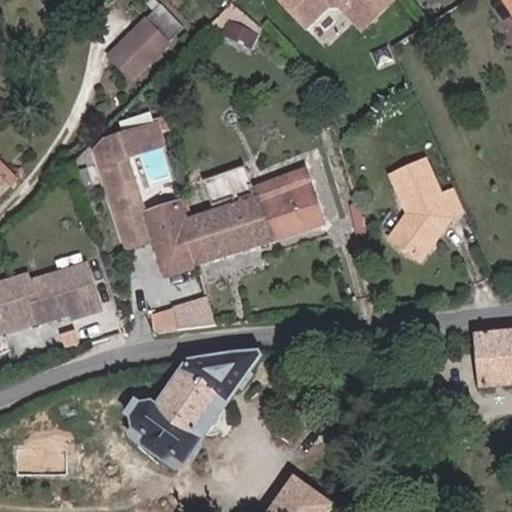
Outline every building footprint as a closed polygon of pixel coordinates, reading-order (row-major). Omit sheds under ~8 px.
[(301,0),(288,0),(311,26),(319,20),(301,0)] [(301,0),(319,20),(335,6),(346,7),(368,32),(400,4),(396,0),(301,0)] [(234,1),(216,21),(249,50),(267,29),(234,1)] [(145,27),(108,64),(129,85),(167,48),(145,27)] [(149,223),(123,142),(110,147),(97,156),(129,256),(158,247),(169,280),(199,270),(181,213),(149,223)] [(432,159),(397,174),(413,213),(393,236),(423,259),(457,218),(471,212),(461,189),(447,195),(432,159)] [(327,230),(309,173),(254,191),(249,177),(208,189),(217,217),(186,227),(199,270),(327,230)] [(0,184),(0,209),(12,197),(0,184)] [(77,326),(95,322),(86,288),(33,299),(27,284),(0,290),(0,341),(18,338),(17,330),(24,322),(33,321),(36,328),(74,320),(77,326)] [(181,334),(218,329),(212,311),(176,316),(181,334)] [(488,392),(511,390),(511,331),(484,333),(488,392)] [(135,436),(183,467),(259,358),(188,365),(153,410),(144,408),(132,425),(135,436)] [(183,467),(135,436),(128,446),(176,480),(183,467)] [(327,511),(334,503),(293,473),(262,511),(327,511)]
